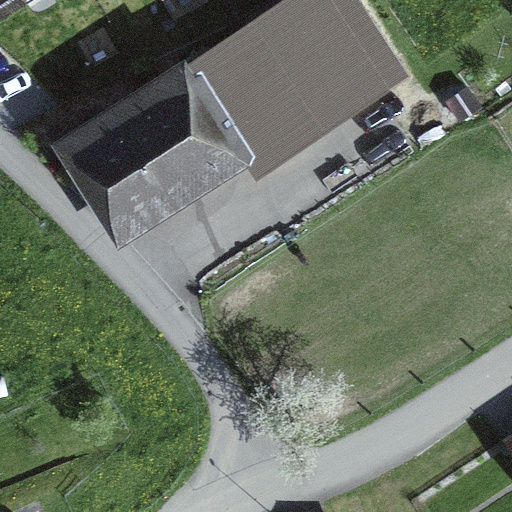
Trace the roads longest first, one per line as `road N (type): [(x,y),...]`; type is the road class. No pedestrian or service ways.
road 1 (residential): [(261,493),(212,370),(0,122)]
road 2 (residential): [(261,493),(398,437),(511,360)]
